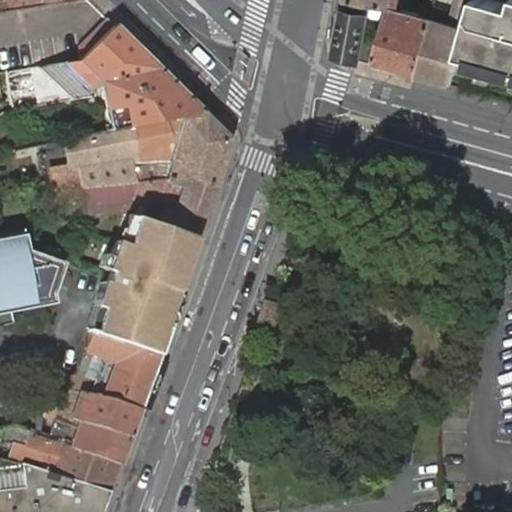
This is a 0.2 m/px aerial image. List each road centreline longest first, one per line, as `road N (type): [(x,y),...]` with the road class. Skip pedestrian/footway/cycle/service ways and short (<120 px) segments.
road 1 (primary): [(282,130),(147,511)]
road 2 (primary): [(282,130),(511,197)]
road 3 (primary): [(511,164),(362,127),(282,130)]
road 4 (primary): [(511,138),(347,91),(295,61)]
road 5 (primary): [(130,0),(235,98),(282,130)]
road 6 (secondary): [(174,0),(209,28),(295,61)]
